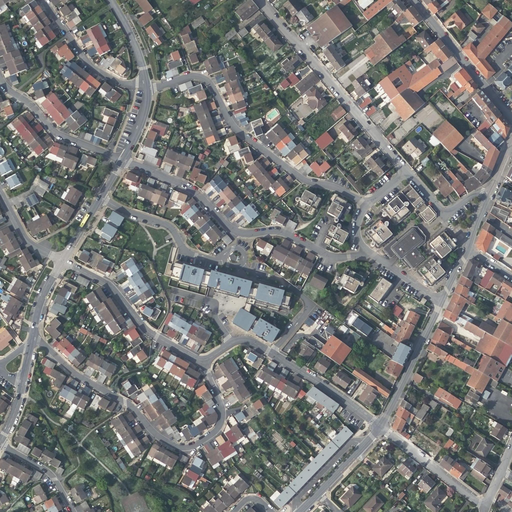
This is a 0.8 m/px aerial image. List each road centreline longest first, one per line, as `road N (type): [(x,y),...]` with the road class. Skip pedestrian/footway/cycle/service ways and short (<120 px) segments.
road 1 (residential): [(32,334),(72,372),(128,403),(152,431),(183,448),(220,423),(203,359)]
road 2 (residential): [(122,160),(189,187),(235,231),(284,232),(333,256),(367,251)]
road 3 (residential): [(365,205),(300,177),(239,132),(205,79),(190,75),(146,88)]
road 4 (residential): [(259,0),(406,171)]
road 5 (residential): [(61,260),(109,284),(145,330),(203,359)]
road 6 (residential): [(414,0),(511,117)]
road 7 (residential): [(226,255),(211,260),(187,252),(169,225),(98,198)]
road 8 (residential): [(0,79),(54,132),(122,160)]
road 9 (residential): [(440,300),(379,427)]
road 10 (residential): [(145,81),(123,84),(96,70),(43,0)]
road 11 (residential): [(271,352),(309,304),(241,264)]
road 12 (residential): [(271,352),(379,427)]
road 13 (residential): [(483,502),(379,427)]
